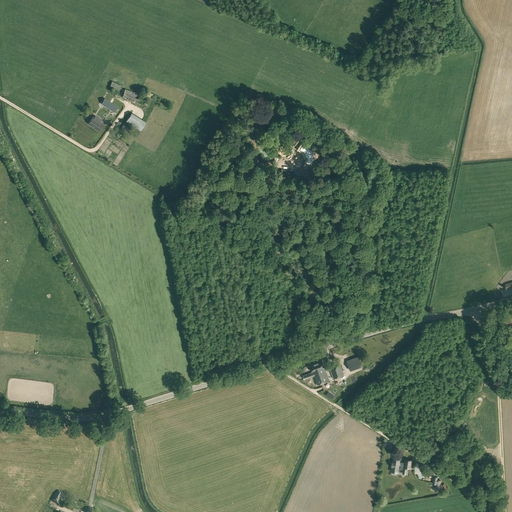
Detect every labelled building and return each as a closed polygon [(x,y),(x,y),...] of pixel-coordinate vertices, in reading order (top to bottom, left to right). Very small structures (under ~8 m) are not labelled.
[(110,86),(119,91),(121,86),(112,81),(110,86)] [(122,97),(137,102),(140,94),(125,89),(122,97)] [(106,103),(105,105),(114,111),(117,106),(105,98),(103,101),(106,103)] [(126,121),(140,131),(146,122),(131,112),(126,121)] [(88,123),(99,130),(103,124),(100,121),(101,120),(95,116),(94,117),(93,116),(88,123)] [(304,146),(301,144),(298,149),(304,152),(307,157),(308,164),(314,163),(313,160),(315,159),(312,154),(312,151),(309,149),(306,145),(304,146)] [(346,360),(350,371),(362,367),(358,356),(346,360)] [(314,376),(317,384),(329,380),(322,361),(309,365),(311,371),(312,371),(303,375),(304,380),(314,376)] [(330,367),(334,378),(343,375),(339,363),(330,367)] [(402,473),(406,473),(407,467),(410,468),(411,460),(405,459),(404,462),(399,461),(400,458),(393,457),(391,471),(398,472),(398,469),(403,470),(402,473)] [(435,488),(439,489),(441,480),(438,479),(438,477),(434,476),(433,483),(436,484),(435,488)] [(52,500),(59,505),(65,494),(58,490),(52,500)] [(42,511),(46,506),(45,505),(46,504),(44,502),(42,504),(40,502),(36,507),(42,511)]
